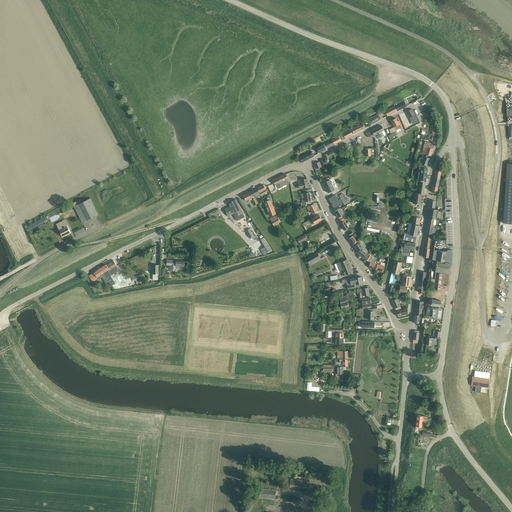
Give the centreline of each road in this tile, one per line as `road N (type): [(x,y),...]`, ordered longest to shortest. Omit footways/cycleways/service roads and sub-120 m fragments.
road 1 (residential): [(439,376),(456,248),(452,141)]
road 2 (unclassified): [(0,315),(202,209)]
road 3 (unclassified): [(511,337),(491,336),(483,324),(479,248),(462,151),(452,141)]
road 4 (unclassified): [(433,85),(228,0)]
road 5 (residential): [(410,328),(427,188),(452,141)]
road 6 (residential): [(410,328),(395,320),(304,168)]
road 7 (unclassified): [(392,511),(405,375)]
road 8 (residential): [(304,168),(415,103)]
road 9 (track): [(62,246),(180,221)]
